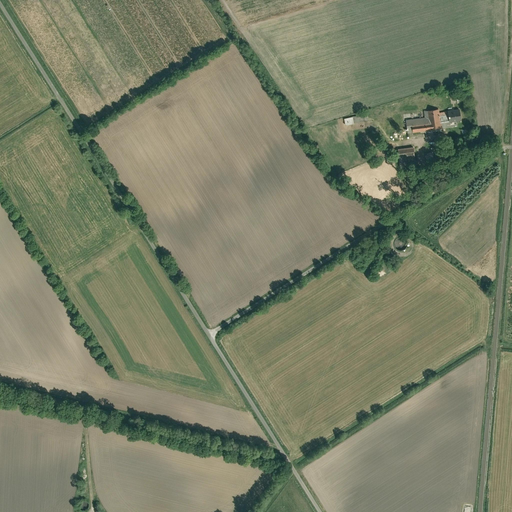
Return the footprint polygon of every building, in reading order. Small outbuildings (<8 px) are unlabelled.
[(408,119),(409,132),(443,128),(443,122),(441,112),(441,108),(425,111),(426,117),(408,119)] [(449,111),(451,121),(463,119),(462,109),(449,111)] [(443,122),(451,121),(449,111),(441,112),(443,122)] [(344,118),(345,125),(364,121),(362,112),(356,113),(357,116),(344,118)] [(437,145),(423,142),(421,149),(435,153),(437,145)] [(415,147),(398,149),(400,157),(417,154),(415,147)]
